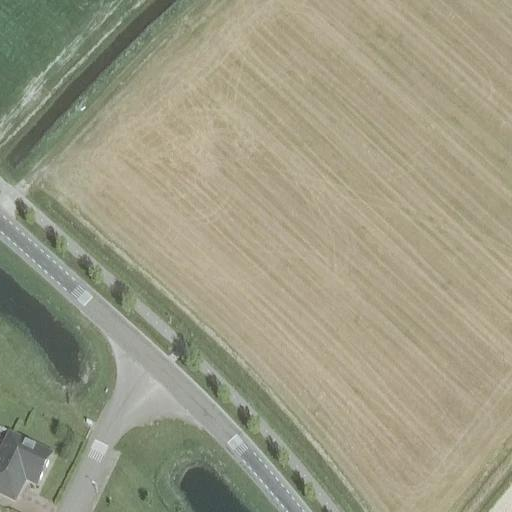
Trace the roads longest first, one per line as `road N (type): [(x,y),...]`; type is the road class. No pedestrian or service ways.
road 1 (secondary): [(163,369),(0,222)]
road 2 (secondary): [(294,511),(163,369)]
road 3 (unclassified): [(163,369),(107,431),(69,511)]
